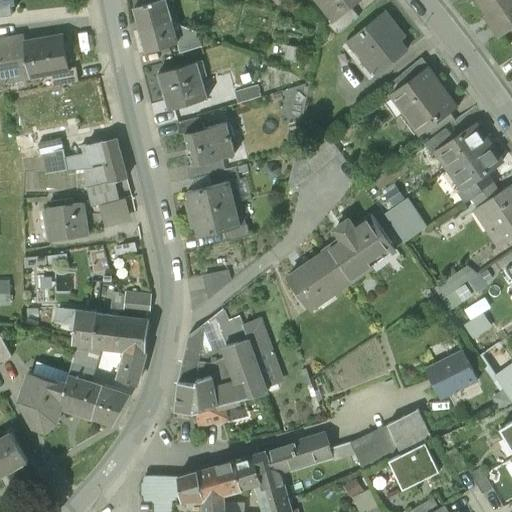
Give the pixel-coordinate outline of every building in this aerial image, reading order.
[(16,0),(0,0),(0,15),(14,15),(13,2),(16,2),(16,0)] [(165,0),(158,0),(136,6),(142,29),(142,28),(171,20),(165,0)] [(318,0),(335,19),(336,21),(352,7),(360,0),(318,0)] [(511,0),(480,0),(494,21),(492,22),(500,34),(511,26),(511,0)] [(352,7),(336,21),(335,19),(329,24),(337,34),(360,16),(352,7)] [(384,11),(348,39),(361,55),(358,57),(372,75),(374,74),(375,74),(407,50),(397,37),(401,34),(384,11)] [(142,28),(142,29),(148,50),(162,46),(163,52),(171,49),(170,44),(186,39),(183,28),(175,30),(172,20),(171,20),(172,20),(142,28)] [(63,32),(24,39),(30,74),(69,67),(63,32)] [(0,79),(30,74),(24,39),(23,35),(0,38),(0,79)] [(203,59),(159,72),(170,108),(208,97),(202,76),(208,74),(203,59)] [(454,105),(426,67),(391,93),(419,131),(421,130),(448,110),(454,105)] [(259,84),(235,90),(239,102),(262,95),(259,84)] [(106,90),(70,97),(77,135),(113,128),(106,90)] [(448,110),(421,130),(429,141),(456,121),(448,110)] [(202,116),(177,122),(180,134),(186,133),(205,128),(202,116)] [(205,128),(186,133),(194,164),(224,156),(236,153),(231,134),(227,135),(224,123),(205,128)] [(474,124),(438,149),(451,168),(487,143),(474,124)] [(327,132),(295,157),(287,194),(288,194),(341,152),(327,132)] [(34,133),(17,136),(20,153),(37,150),(34,133)] [(119,135),(89,143),(90,152),(92,165),(107,161),(110,174),(112,179),(128,175),(119,135)] [(487,143),(451,168),(465,187),(501,162),(487,143)] [(66,148),(51,151),(53,173),(68,170),(67,155),(66,148)] [(90,152),(67,155),(68,170),(92,167),(92,165),(90,152)] [(194,164),(189,165),(192,178),(211,173),(227,169),(224,156),(194,164)] [(92,165),(92,167),(95,177),(110,174),(107,161),(92,165)] [(227,169),(211,173),(214,185),(236,180),(242,178),(239,166),(227,169)] [(214,185),(189,192),(191,202),(187,203),(190,215),(241,202),(236,180),(214,185)] [(383,191),(391,201),(403,193),(396,182),(383,191)] [(511,184),(511,183),(497,193),(480,204),(481,205),(494,224),(489,227),(500,244),(511,235),(511,184)] [(491,184),(466,201),(473,211),(481,205),(480,204),(497,193),(491,184)] [(407,193),(383,209),(403,239),(427,223),(407,193)] [(128,214),(122,195),(99,202),(104,221),(128,214)] [(82,201),(49,206),(53,238),(88,233),(82,201)] [(241,202),(190,215),(194,229),(198,228),(200,236),(226,229),(247,224),(241,202)] [(372,217),(348,234),(349,235),(325,251),(326,253),(346,282),(347,284),(372,267),(368,261),(391,245),(372,217)] [(247,224),(226,229),(229,242),(252,236),(249,223),(247,224)] [(326,253),(289,278),(309,307),(346,282),(326,253)] [(433,284),(450,308),(487,283),(470,258),(433,284)] [(230,269),(207,273),(212,296),(232,280),(230,269)] [(0,302),(11,302),(10,277),(0,277),(0,302)] [(139,296),(130,295),(128,308),(151,311),(153,294),(139,293),(139,296)] [(130,295),(119,294),(118,307),(128,308),(130,295)] [(243,315),(232,318),(228,307),(216,318),(228,352),(234,350),(232,344),(249,338),(251,338),(243,315)] [(77,310),(66,308),(65,313),(65,320),(77,322),(77,310)] [(98,312),(77,310),(77,322),(75,341),(80,342),(80,341),(82,342),(93,344),(93,345),(94,345),(98,312)] [(118,315),(98,312),(94,345),(103,346),(114,348),(118,315)] [(150,319),(118,315),(114,348),(127,349),(127,348),(147,350),(150,319)] [(1,334),(0,334),(0,364),(13,358),(1,334)] [(249,338),(232,344),(234,350),(244,378),(244,379),(261,373),(249,338)] [(511,358),(500,341),(481,354),(511,399),(511,358)] [(93,344),(82,342),(76,358),(82,359),(80,364),(95,369),(103,346),(94,345),(93,345),(93,344)] [(147,350),(127,348),(127,349),(119,377),(138,383),(139,381),(146,356),(147,350)] [(461,350),(425,367),(441,399),(449,396),(476,383),(477,382),(461,350)] [(95,369),(80,364),(82,359),(76,358),(71,374),(91,381),(95,369)] [(67,383),(32,371),(22,400),(35,424),(45,431),(56,423),(62,407),(60,406),(67,383)] [(212,387),(208,374),(193,379),(194,384),(179,381),(175,407),(195,409),(226,401),(267,391),(261,373),(244,379),(244,378),(212,387)] [(91,381),(71,374),(67,383),(60,406),(62,407),(93,417),(104,386),(91,381)] [(476,383),(449,396),(455,409),(482,396),(476,383)] [(131,394),(105,385),(104,386),(93,417),(114,424),(131,394)] [(226,401),(195,409),(199,428),(230,421),(226,401)] [(432,438),(416,410),(402,417),(418,445),(426,442),(432,438)] [(390,432),(352,450),(364,471),(377,465),(390,459),(398,455),(418,445),(402,417),(386,424),(390,432)] [(511,420),(500,427),(511,447),(511,420)] [(13,432),(0,438),(0,476),(28,461),(13,432)] [(328,433),(268,452),(272,468),(281,472),(334,459),(328,433)] [(418,445),(398,455),(390,459),(404,488),(440,471),(426,442),(418,445)] [(456,447),(446,452),(458,473),(468,467),(456,447)] [(268,452),(234,462),(241,488),(259,481),(282,476),(281,472),(272,468),(268,452)] [(234,462),(215,468),(223,496),(224,496),(241,488),(234,462)] [(493,487),(481,466),(471,472),(483,492),(493,487)] [(215,468),(176,479),(154,478),(150,482),(150,500),(155,503),(161,503),(160,511),(223,511),(224,496),(223,496),(215,468)] [(282,476),(259,481),(264,511),(290,511),(289,505),(282,476)] [(433,497),(409,511),(431,511),(439,507),(433,497)]
